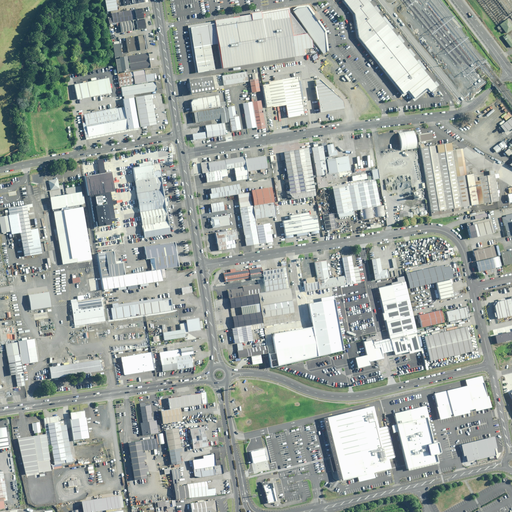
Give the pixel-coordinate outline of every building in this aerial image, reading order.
[(112,0),(102,0),(104,11),(114,9),(112,0)] [(429,92),(437,87),(367,0),(341,0),(352,14),(354,26),(356,37),(374,61),(402,95),(406,91),(413,99),(426,89),(429,92)] [(222,68),(304,55),(303,49),(312,47),(310,39),(311,38),(323,54),(328,51),(326,30),(315,15),(308,5),(297,6),(290,10),(308,33),(305,33),(291,36),(288,13),(289,13),(289,8),(260,12),(259,11),(250,13),(250,14),(214,20),(214,21),(214,22),(218,44),(222,68)] [(139,6),(108,12),(109,21),(141,15),(139,6)] [(144,16),(134,18),(136,26),(145,24),(144,16)] [(132,18),(118,20),(119,30),(133,27),(132,18)] [(499,24),(499,25),(496,27),(498,30),(499,30),(501,32),(503,30),(506,33),(511,28),(511,26),(506,18),(499,24)] [(198,72),(215,69),(212,45),(217,44),(214,22),(214,21),(189,25),(188,25),(189,28),(191,27),(198,72)] [(141,34),(123,37),(125,52),(144,49),(141,34)] [(510,47),(511,46),(511,40),(507,34),(502,37),(510,47)] [(119,41),(110,42),(113,56),(121,54),(119,41)] [(146,52),(113,58),(116,73),(149,67),(146,52)] [(142,69),(130,71),(133,84),(153,80),(151,73),(143,74),(142,69)] [(129,71),(115,74),(117,87),(132,84),(129,71)] [(244,71),(220,75),(222,85),(245,81),(244,71)] [(211,75),(187,78),(190,93),(213,89),(211,75)] [(302,113),(296,76),(260,82),(264,106),(283,103),(285,116),(302,113)] [(106,77),(72,84),(75,99),(109,92),(106,77)] [(255,78),(247,79),(249,92),(257,91),(255,78)] [(313,79),(319,111),(323,111),(342,107),(341,100),(318,78),(313,79)] [(152,81),(119,87),(120,96),(121,96),(131,94),(153,90),(152,81)] [(439,93),(435,88),(429,92),(434,98),(439,93)] [(149,93),(132,96),(137,126),(154,123),(149,93)] [(123,107),(127,128),(137,126),(132,96),(131,94),(121,96),(123,107)] [(216,94),(189,98),(191,110),(218,106),(216,94)] [(258,100),(249,102),(253,126),(254,129),(263,128),(258,100)] [(249,102),(240,103),(244,128),(253,126),(249,102)] [(234,104),(225,106),(229,131),(238,129),(234,104)] [(224,106),(216,107),(219,123),(226,121),(224,106)] [(82,136),(127,128),(123,107),(78,115),(82,136)] [(216,107),(192,111),(193,122),(218,118),(216,107)] [(497,135),(499,133),(503,130),(505,133),(511,127),(511,116),(507,110),(492,122),(490,119),(486,122),(496,136),(497,135)] [(464,127),(470,134),(470,133),(473,137),(476,135),(475,134),(482,129),(474,119),(464,127)] [(223,123),(205,125),(207,138),(225,135),(223,123)] [(432,140),(431,133),(418,135),(419,142),(432,140)] [(496,143),(494,145),(495,146),(493,148),(496,153),(501,149),(500,149),(503,147),(504,148),(507,146),(502,141),(497,145),(496,143)] [(330,143),(324,144),(327,155),(334,154),(333,149),(332,150),(330,143)] [(433,143),(418,145),(429,212),(459,207),(459,205),(454,174),(450,151),(435,154),(433,143)] [(320,145),(309,147),(314,175),(326,173),(320,145)] [(307,147),(281,151),(289,199),(314,195),(307,147)] [(372,147),(350,151),(352,161),(374,157),(372,147)] [(345,154),(324,158),(326,174),(348,170),(345,154)] [(264,155),(243,158),(245,171),(266,168),(264,155)] [(232,167),(244,165),(242,156),(198,163),(200,172),(232,167)] [(133,179),(159,176),(158,163),(131,167),(133,179)] [(244,165),(232,167),(234,180),(246,178),(244,165)] [(494,167),(454,174),(459,205),(499,198),(494,167)] [(371,170),(372,176),(368,176),(368,180),(373,179),(373,180),(378,179),(377,169),(371,170)] [(218,170),(203,172),(205,182),(220,179),(218,170)] [(109,171),(84,176),(92,229),(115,225),(111,198),(113,198),(109,171)] [(133,179),(138,211),(164,207),(159,176),(133,179)] [(55,179),(46,181),(48,189),(56,188),(55,179)] [(373,180),(330,188),(335,216),(352,213),(351,210),(357,208),(378,205),(373,180)] [(237,183),(208,188),(209,193),(207,193),(208,198),(239,193),(237,183)] [(269,186),(250,189),(252,205),(272,202),(269,186)] [(50,209),(52,209),(82,203),(80,190),(48,196),(50,209)] [(244,245),(257,243),(254,225),(249,192),(236,194),(244,245)] [(221,201),(209,203),(210,211),(222,210),(221,201)] [(272,202),(252,205),(254,218),(274,215),(272,202)] [(93,260),(82,203),(52,209),(63,265),(93,260)] [(378,205),(357,208),(359,219),(383,214),(381,204),(378,205)] [(164,207),(138,211),(142,237),(168,234),(164,207)] [(22,208),(3,211),(5,218),(13,217),(20,259),(38,256),(33,231),(26,232),(22,208)] [(511,210),(501,213),(505,234),(511,232),(511,210)] [(281,220),(283,234),(317,229),(315,217),(307,218),(306,212),(288,215),(289,219),(281,220)] [(331,213),(320,214),(323,229),(333,228),(331,213)] [(226,214),(208,217),(210,227),(227,224),(226,214)] [(490,217),(466,222),(469,235),(493,230),(490,217)] [(270,241),(267,223),(254,225),(257,243),(270,241)] [(234,229),(213,232),(216,250),(233,247),(232,239),(235,239),(234,229)] [(154,269),(157,268),(177,265),(174,240),(142,245),(144,257),(152,256),(154,269)] [(492,243),(472,247),(474,258),(494,253),(492,243)] [(511,247),(500,250),(502,262),(511,259),(511,247)] [(58,249),(52,251),(54,262),(60,261),(58,249)] [(112,251),(95,253),(99,277),(123,273),(121,261),(114,262),(112,251)] [(349,255),(340,257),(343,275),(344,284),(360,282),(357,266),(351,266),(349,255)] [(489,255),(475,259),(477,269),(492,266),(489,255)] [(377,257),(369,259),(372,279),(373,279),(386,277),(384,269),(379,269),(377,257)] [(332,286),(344,284),(343,275),(327,277),(324,259),(313,261),(316,280),(301,283),(302,291),(332,286)] [(443,264),(406,273),(406,275),(409,288),(453,277),(450,265),(443,267),(443,264)] [(283,266),(260,270),(263,291),(286,287),(283,266)] [(258,267),(221,273),(222,281),(247,278),(248,280),(260,278),(258,267)] [(123,273),(99,277),(101,289),(159,280),(157,268),(154,269),(123,273)] [(406,277),(377,284),(389,337),(391,337),(395,353),(408,350),(409,353),(422,350),(406,277)] [(449,280),(436,283),(440,299),(453,296),(449,280)] [(257,283),(240,286),(240,287),(241,295),(259,292),(257,283)] [(418,286),(409,289),(412,304),(421,301),(418,286)] [(225,297),(241,295),(240,287),(224,290),(225,297)] [(288,287),(256,292),(258,304),(290,299),(288,287)] [(45,293),(24,296),(26,311),(47,308),(45,293)] [(256,293),(227,297),(229,307),(257,303),(256,293)] [(493,303),(496,317),(511,312),(511,294),(496,299),(493,303)] [(168,297),(109,306),(111,319),(170,310),(168,297)] [(276,361),(277,365),(283,364),(344,350),(334,297),(307,301),(311,326),(272,334),(276,361)] [(290,299),(258,304),(259,311),(260,318),(292,313),(290,299)] [(98,301),(67,305),(70,329),(101,324),(98,301)] [(465,306),(443,311),(446,322),(467,316),(465,306)] [(439,309),(418,314),(421,327),(442,321),(439,309)] [(259,311),(230,315),(232,327),(248,325),(261,323),(260,318),(259,311)] [(198,318),(185,320),(187,332),(200,330),(198,318)] [(185,334),(188,333),(186,323),(179,324),(180,330),(184,329),(185,334)] [(248,325),(232,327),(230,328),(233,342),(250,339),(248,325)] [(465,325),(423,336),(429,361),(471,350),(465,325)] [(180,330),(162,332),(164,340),(185,337),(185,334),(184,329),(180,330)] [(511,332),(496,336),(498,343),(511,339),(511,332)] [(366,351),(352,354),(355,369),(371,365),(370,360),(383,357),(378,338),(373,340),(372,335),(362,337),(364,345),(366,351)] [(32,338),(16,340),(19,363),(35,360),(32,338)] [(19,363),(16,340),(3,342),(8,375),(12,374),(14,386),(21,385),(19,372),(20,372),(19,363)] [(264,345),(234,350),(236,358),(249,356),(261,354),(265,353),(264,345)] [(172,349),(158,352),(161,370),(191,366),(189,353),(173,355),(172,349)] [(150,352),(119,357),(121,374),(152,369),(150,352)] [(261,354),(249,356),(249,357),(249,360),(250,363),(262,361),(262,358),(261,356),(261,354)] [(343,371),(340,356),(309,364),(312,378),(343,371)] [(96,358),(47,366),(48,377),(98,370),(96,358)] [(433,391),(440,418),(490,406),(483,378),(433,391)] [(199,393),(165,398),(167,409),(178,407),(200,403),(199,393)] [(138,422),(140,434),(156,432),(154,420),(150,420),(147,401),(137,403),(140,422),(138,422)] [(424,405),(393,413),(406,467),(437,460),(435,452),(439,451),(436,440),(432,441),(424,405)] [(342,481),(391,469),(388,459),(394,458),(386,426),(379,428),(373,406),(327,417),(342,481)] [(178,407),(167,409),(159,410),(161,423),(180,420),(178,407)] [(70,418),(68,418),(72,439),(87,436),(82,409),(69,411),(70,418)] [(338,482),(342,481),(327,417),(323,418),(332,455),(328,456),(332,472),(335,471),(338,482)] [(59,421),(46,423),(52,461),(65,459),(59,421)] [(41,432),(39,422),(32,424),(33,433),(41,432)] [(0,447),(9,446),(6,426),(0,427),(0,447)] [(201,427),(187,429),(190,448),(204,445),(201,427)] [(176,428),(163,430),(166,450),(177,448),(179,448),(176,428)] [(24,473),(50,470),(44,433),(16,438),(24,473)] [(496,434),(460,442),(465,463),(476,461),(490,457),(501,455),(500,451),(496,434)] [(154,438),(140,440),(141,450),(156,448),(154,438)] [(140,440),(126,442),(132,479),(145,477),(141,450),(140,440)] [(177,448),(166,450),(169,464),(179,462),(177,448)] [(202,458),(190,460),(192,469),(212,465),(212,456),(211,453),(201,455),(202,458)] [(212,465),(192,469),(192,476),(197,477),(220,474),(218,464),(212,465)] [(175,469),(169,470),(170,479),(177,478),(175,469)] [(276,498),(271,480),(263,482),(268,501),(276,498)] [(171,483),(174,498),(213,495),(213,488),(206,488),(204,481),(175,486),(174,483),(171,483)] [(172,497),(171,486),(164,487),(165,498),(172,497)] [(138,504),(137,494),(129,495),(131,506),(138,504)] [(82,502),(84,511),(87,511),(125,506),(123,495),(82,502)] [(215,511),(213,498),(189,502),(190,511),(215,511)]
